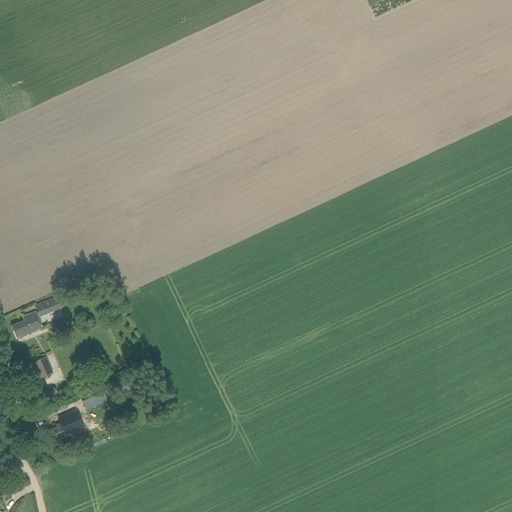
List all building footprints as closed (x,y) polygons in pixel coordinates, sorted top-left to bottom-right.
[(58,296),(49,300),(35,305),(34,306),(39,318),(54,312),(63,309),(58,296)] [(37,319),(36,317),(35,314),(22,320),(23,323),(11,329),(16,341),(41,330),(37,319)] [(33,362),(40,379),(53,373),(46,357),(33,362)] [(50,400),(61,396),(58,388),(47,392),(50,400)] [(81,398),(87,410),(108,401),(102,388),(81,398)] [(76,412),(84,409),(82,403),(74,406),(76,412)] [(51,447),(77,435),(70,418),(59,423),(61,426),(45,434),(51,447)]
